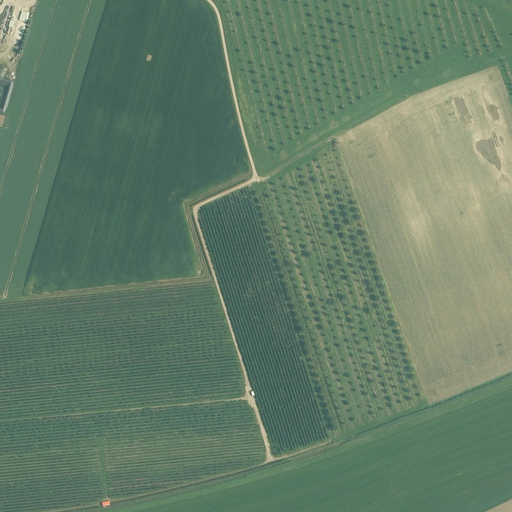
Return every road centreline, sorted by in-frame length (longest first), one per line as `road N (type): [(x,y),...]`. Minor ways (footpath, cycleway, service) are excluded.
road 1 (track): [(208,0),(255,178),(195,210),(270,460)]
road 2 (track): [(270,460),(157,492),(106,495)]
